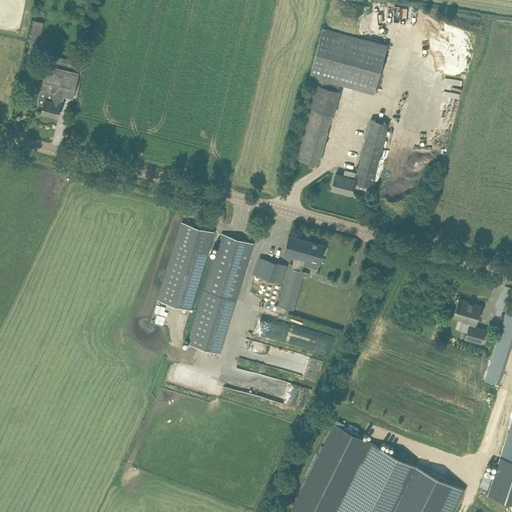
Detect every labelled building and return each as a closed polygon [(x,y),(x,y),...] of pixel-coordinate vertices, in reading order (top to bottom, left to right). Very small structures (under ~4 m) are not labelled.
[(92,8),(89,3),(84,7),(87,11),(92,8)] [(28,52),(38,54),(39,49),(36,48),(39,36),(41,36),(44,22),(34,20),(28,52)] [(323,27),(309,75),(374,93),(387,44),(323,27)] [(419,48),(414,65),(442,74),(448,57),(419,48)] [(52,62),(79,69),(82,60),(69,57),(68,59),(54,56),(52,62)] [(45,98),(44,103),(42,112),(58,116),(63,95),(73,98),(79,73),(47,65),(41,90),(55,93),(53,100),(45,98)] [(309,82),(293,158),(321,164),(337,88),(309,82)] [(345,169),(343,176),(335,174),(332,188),(351,193),(355,180),(358,181),(357,183),(372,186),(388,123),(371,119),(357,172),(345,169)] [(182,221),(158,299),(190,309),(214,231),(182,221)] [(222,234),(188,343),(219,352),(253,243),(222,234)] [(325,245),(289,235),(283,253),(294,256),(291,267),(288,267),(278,305),(293,309),(302,276),(307,277),(308,272),(301,270),(305,256),(320,261),(325,245)] [(254,274),(272,280),(281,282),(286,265),(260,257),(254,274)] [(465,338),(482,342),(486,329),(475,326),(481,305),(459,298),(453,317),(470,322),(465,338)] [(485,379),(499,383),(511,341),(511,314),(507,313),(485,379)] [(259,335),(312,348),(312,350),(330,354),(334,336),(263,318),(259,335)] [(211,392),(215,379),(190,372),(186,385),(211,392)] [(336,420),(334,423),(344,428),(346,425),(336,420)] [(511,422),(501,457),(500,456),(487,496),(511,503),(511,422)] [(453,511),(465,489),(417,464),(404,458),(399,455),(344,428),(334,423),(289,511),(453,511)]
